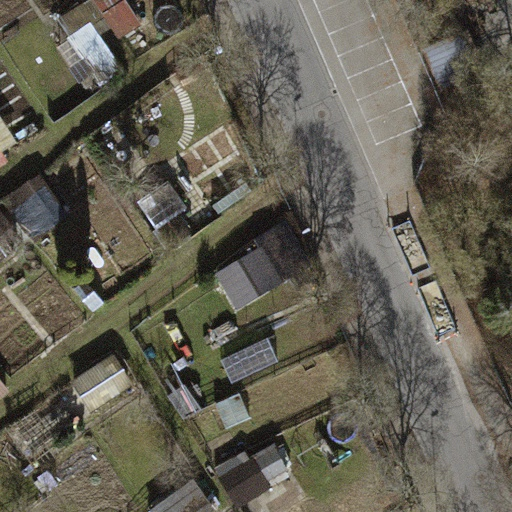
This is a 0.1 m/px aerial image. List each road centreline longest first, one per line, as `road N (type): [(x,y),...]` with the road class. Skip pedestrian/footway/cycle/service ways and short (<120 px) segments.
road 1 (unclassified): [(496,511),(270,0)]
road 2 (track): [(28,382),(342,159)]
